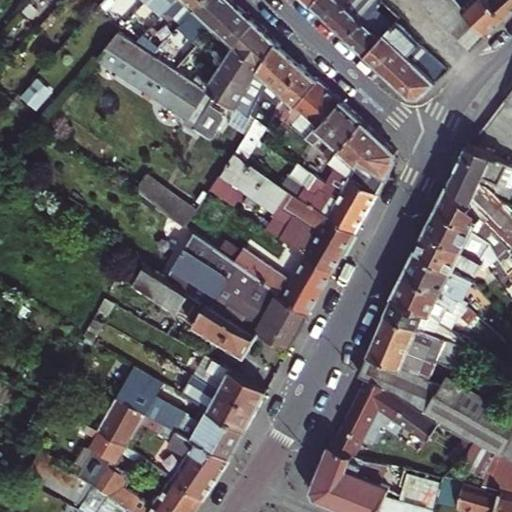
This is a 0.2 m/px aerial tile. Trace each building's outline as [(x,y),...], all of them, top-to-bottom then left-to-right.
[(161,17),(166,12),(176,0),(148,0),(146,3),(161,17)] [(181,25),(204,0),(176,0),(166,12),(181,25)] [(204,0),(181,25),(197,41),(215,20),(233,0),(204,0)] [(237,0),(233,0),(215,20),(218,22),(218,23),(215,27),(228,40),(232,35),(236,39),(255,15),(246,8),(238,0),(237,0)] [(352,0),(318,0),(314,4),(323,13),(333,22),(352,0)] [(385,0),(384,0),(352,0),(333,22),(341,30),(350,38),(385,0)] [(398,25),(404,18),(385,0),(350,38),(359,46),(369,55),(398,25)] [(421,0),(428,7),(451,30),(454,27),(473,48),(491,31),(460,0),(421,0)] [(460,0),(491,31),(502,21),(511,13),(498,0),(460,0)] [(511,0),(498,0),(511,13),(511,12),(511,0)] [(239,42),(262,64),(278,40),(279,38),(267,27),(255,15),(236,39),(239,42)] [(398,25),(369,55),(412,95),(421,95),(445,73),(398,25)] [(143,37),(139,42),(156,53),(166,41),(151,28),(143,37)] [(121,30),(99,58),(179,111),(189,117),(186,121),(213,138),(226,118),(224,111),(211,103),(217,94),(203,85),(194,78),(181,70),(180,68),(156,53),(139,42),(137,41),(133,38),(121,30)] [(139,42),(143,37),(137,33),(133,38),(137,41),(139,42)] [(264,66),(271,72),(262,93),(253,112),(259,117),(267,123),(275,128),(285,117),(320,78),(299,59),(278,40),(262,64),(264,66)] [(239,42),(226,62),(251,86),(262,93),(271,72),(264,66),(262,64),(239,42)] [(251,86),(226,62),(220,72),(213,81),(207,78),(207,79),(203,85),(217,94),(241,109),(247,113),(251,116),(253,112),(262,93),(251,86)] [(194,78),(203,85),(207,79),(198,73),(194,78)] [(329,86),(320,78),(285,117),(308,137),(343,98),(329,86)] [(23,97),(39,111),(55,93),(40,79),(23,97)] [(0,97),(0,108),(3,112),(14,100),(5,92),(0,97)] [(343,98),(308,137),(316,143),(321,138),(325,133),(336,142),(331,147),(326,152),(331,157),(365,118),(354,108),(343,98)] [(247,113),(241,109),(238,114),(232,122),(249,132),(252,126),(259,117),(253,112),(251,116),(247,113)] [(252,126),(261,133),(267,123),(259,117),(252,126)] [(399,159),(399,149),(382,134),(365,118),(331,157),(335,160),(332,162),(340,167),(351,176),(380,194),(399,159)] [(236,151),(246,157),(261,133),(252,126),(249,132),(241,144),(236,151)] [(321,138),(316,143),(326,152),(331,147),(321,138)] [(460,162),(451,182),(472,202),(511,247),(511,246),(511,206),(508,202),(511,193),(511,184),(508,183),(511,174),(511,161),(495,153),(476,144),(470,142),(460,162)] [(267,228),(306,254),(335,272),(347,252),(358,232),(291,189),(284,184),(246,157),(236,151),(212,188),(219,193),(226,183),(235,189),(239,183),(244,187),(250,191),(246,196),(255,203),(259,197),(277,210),(279,206),(284,205),(320,228),(313,241),(308,251),(301,247),(306,236),(294,228),(288,237),(276,229),(282,220),(275,215),(267,228)] [(284,184),(291,189),(358,232),(369,213),(380,194),(351,176),(340,167),(330,183),(300,161),(284,184)] [(188,225),(198,209),(148,177),(137,193),(188,225)] [(472,202),(451,182),(444,195),(438,207),(476,229),(474,231),(487,238),(499,257),(508,273),(511,270),(511,254),(511,253),(511,247),(472,202)] [(226,183),(219,193),(233,203),(240,193),(235,189),(226,183)] [(240,193),(244,187),(239,183),(235,189),(240,193)] [(275,215),(282,220),(276,229),(288,237),(294,228),(306,236),(301,247),(308,251),(313,241),(320,228),(284,205),(279,206),(277,210),(279,211),(275,215)] [(476,229),(438,207),(433,219),(428,230),(484,259),(488,265),(499,257),(487,238),(474,231),(476,229)] [(484,259),(428,230),(422,241),(417,251),(455,270),(460,260),(479,270),(484,259)] [(195,293),(260,334),(264,329),(291,346),(301,328),(297,324),(293,320),(301,307),(277,293),(279,289),(236,259),(230,254),(212,243),(196,231),(168,276),(195,293)] [(228,247),(232,239),(219,232),(212,243),(230,254),(232,251),(228,247)] [(301,307),(311,314),(323,293),(335,272),(306,254),(292,279),(245,246),(236,259),(279,289),(277,293),(301,307)] [(455,270),(417,251),(412,262),(407,273),(467,303),(477,284),(475,280),(455,270)] [(135,283),(147,263),(138,258),(126,278),(134,284),(135,283)] [(135,283),(134,284),(182,314),(195,293),(168,276),(147,263),(135,283)] [(401,285),(395,296),(433,313),(454,327),(461,314),(472,323),(479,314),(467,303),(407,273),(401,285)] [(195,293),(182,314),(248,355),(254,344),(260,334),(195,293)] [(438,360),(448,364),(456,369),(468,347),(457,343),(461,333),(454,327),(433,313),(395,296),(391,304),(387,313),(448,339),(438,360)] [(110,313),(116,302),(106,297),(100,308),(110,313)] [(430,379),(420,375),(428,356),(438,360),(448,339),(387,313),(374,343),(361,374),(368,377),(396,388),(441,424),(479,445),(459,462),(487,477),(483,484),(504,490),(511,491),(511,408),(448,372),(441,384),(430,379)] [(84,335),(94,340),(105,323),(95,317),(84,335)] [(220,388),(258,409),(264,399),(270,389),(232,368),(208,353),(205,359),(208,361),(212,363),(204,378),(220,388)] [(438,360),(428,356),(420,375),(430,379),(438,360)] [(212,363),(208,361),(200,375),(204,378),(212,363)] [(248,427),(212,407),(205,421),(158,396),(165,381),(137,365),(120,397),(166,422),(178,428),(196,438),(232,457),(240,442),(248,427)] [(196,373),(185,392),(212,407),(248,427),(253,418),(258,409),(220,388),(204,378),(200,375),(196,373)] [(511,375),(500,393),(511,400),(511,375)] [(441,424),(396,388),(368,377),(335,443),(367,458),(369,459),(373,448),(362,445),(366,435),(372,438),(381,418),(395,427),(400,419),(429,439),(441,424)] [(102,431),(120,397),(110,391),(92,425),(100,430),(102,431)] [(130,446),(143,422),(161,431),(166,422),(120,397),(102,431),(123,442),(127,445),(130,446)] [(86,466),(81,475),(96,484),(122,501),(130,489),(123,484),(130,475),(111,462),(112,458),(117,461),(124,450),(127,445),(123,442),(102,431),(100,430),(92,425),(80,419),(78,424),(98,435),(92,445),(96,448),(95,450),(86,466)] [(196,438),(178,428),(169,444),(189,456),(174,477),(205,497),(219,477),(232,457),(196,438)] [(335,443),(332,441),(323,465),(313,488),(316,497),(358,511),(379,511),(386,495),(389,490),(401,495),(405,485),(401,484),(393,481),(390,488),(374,481),(382,461),(370,459),(369,459),(367,458),(335,443)] [(124,450),(130,454),(134,449),(130,446),(127,445),(124,450)] [(87,446),(78,461),(86,466),(95,450),(87,446)] [(134,449),(130,454),(146,465),(150,460),(134,449)] [(82,506),(90,511),(138,511),(96,484),(41,452),(29,472),(85,501),(82,506)] [(401,465),(402,458),(373,452),(370,459),(382,461),(401,465)] [(401,495),(400,499),(436,509),(443,485),(408,474),(405,485),(401,495)] [(155,506),(150,511),(194,511),(205,497),(174,477),(155,506)] [(497,511),(503,493),(465,482),(457,508),(471,511),(497,511)] [(138,511),(150,511),(155,506),(130,489),(122,501),(138,511)] [(511,511),(511,491),(504,490),(503,493),(497,511),(511,511)] [(386,495),(379,511),(435,511),(436,511),(436,509),(400,499),(386,495)]
